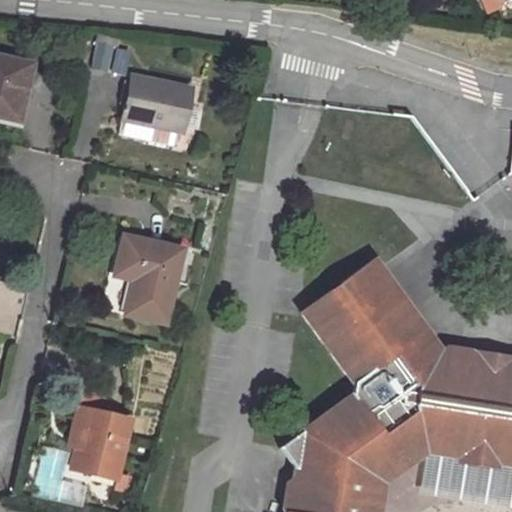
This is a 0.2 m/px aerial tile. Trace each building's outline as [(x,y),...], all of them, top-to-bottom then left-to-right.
[(511,0),(479,0),(485,12),(502,5),(499,0),(511,0)] [(109,47),(96,45),(92,68),(104,71),(109,47)] [(29,65),(0,58),(0,117),(16,121),(29,65)] [(121,121),(159,128),(180,132),(188,88),(130,76),(121,121)] [(157,136),(159,128),(121,121),(119,128),(157,136)] [(178,249),(121,237),(113,276),(130,281),(124,314),(163,324),(178,249)] [(511,361),(472,356),(439,351),(378,268),(372,260),(340,283),(345,290),(336,296),(331,290),(298,313),(353,385),(350,395),(280,448),(295,470),(288,511),(376,511),(381,484),(426,451),(511,464),(511,361)] [(345,290),(340,283),(331,290),(336,296),(345,290)] [(511,355),(491,352),(473,349),(472,356),(511,361),(511,355)] [(83,412),(97,415),(103,393),(80,388),(75,410),(83,412)] [(66,447),(73,449),(83,412),(75,410),(66,447)] [(97,415),(83,412),(73,449),(69,467),(114,478),(127,423),(97,415)] [(511,464),(426,451),(420,486),(511,500),(511,464)] [(110,495),(114,480),(91,474),(87,490),(110,495)]
